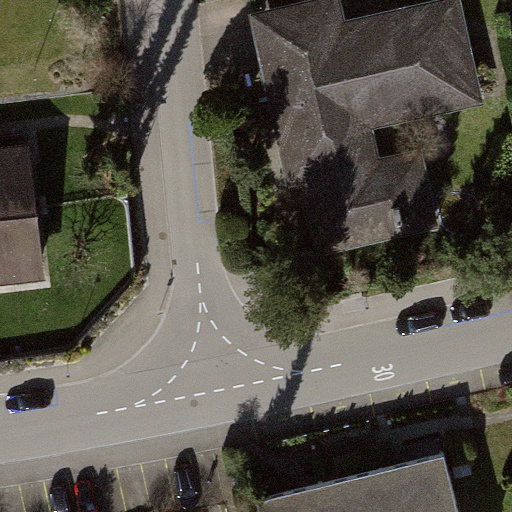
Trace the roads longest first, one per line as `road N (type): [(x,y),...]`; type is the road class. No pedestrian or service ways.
road 1 (residential): [(170,0),(217,389)]
road 2 (residential): [(217,389),(511,326)]
road 3 (residential): [(0,426),(217,389)]
